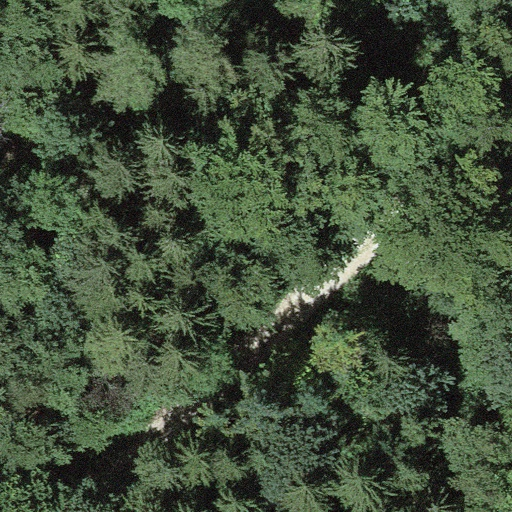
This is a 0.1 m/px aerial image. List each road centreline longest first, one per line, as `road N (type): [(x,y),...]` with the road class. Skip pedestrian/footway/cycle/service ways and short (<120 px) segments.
road 1 (track): [(511,149),(443,185),(267,327),(87,511)]
road 2 (track): [(511,57),(399,56),(207,132),(0,74)]
